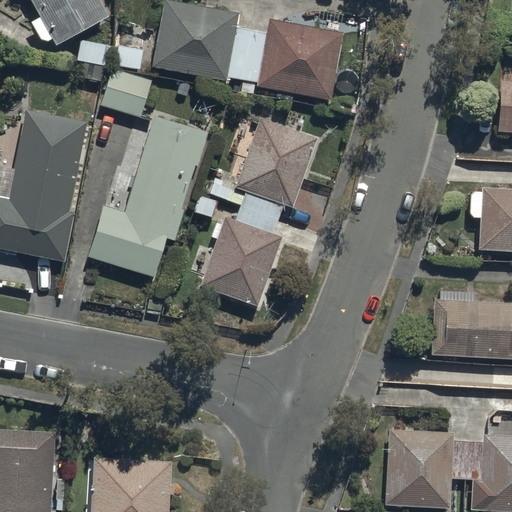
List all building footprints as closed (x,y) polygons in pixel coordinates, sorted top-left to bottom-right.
[(98,0),(29,0),(52,44),(107,16),(98,0)] [(236,9),(189,0),(162,0),(149,63),(225,77),(226,73),(254,78),(253,82),(329,96),(342,29),(267,15),(264,28),(234,22),(236,9)] [(138,115),(148,77),(106,67),(96,104),(138,115)] [(496,132),(511,132),(511,76),(499,75),(496,132)] [(67,207),(82,119),(23,104),(7,196),(0,194),(0,249),(14,252),(15,249),(62,257),(72,208),(67,207)] [(195,162),(205,128),(152,112),(131,176),(118,173),(115,186),(127,190),(122,208),(100,201),(86,252),(151,273),(164,233),(171,236),(182,205),(179,205),(192,161),(195,162)] [(313,133),(257,114),(233,184),(243,187),(233,215),(223,211),(198,281),(255,301),(280,232),(272,229),(282,200),(289,202),(313,133)] [(511,184),(479,183),(479,187),(468,187),(466,214),(477,215),(476,245),(511,246),(511,184)] [(511,298),(472,296),(472,290),(437,288),(437,294),(431,294),(428,350),(511,354),(511,298)] [(47,511),(50,426),(0,423),(0,511),(47,511)] [(511,511),(511,437),(388,431),(388,507),(491,511),(511,511)] [(169,455),(89,451),(86,511),(165,511),(166,491),(170,492),(171,481),(168,481),(169,455)]
